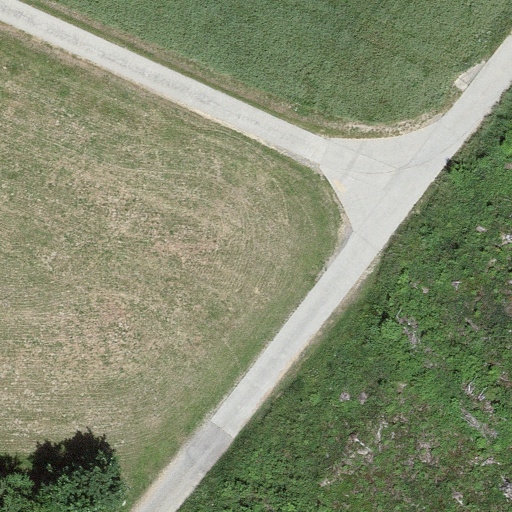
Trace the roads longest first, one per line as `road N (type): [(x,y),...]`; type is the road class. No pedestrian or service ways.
road 1 (unclassified): [(0,0),(283,127),(387,144),(511,42)]
road 2 (track): [(135,511),(360,222),(387,144)]
